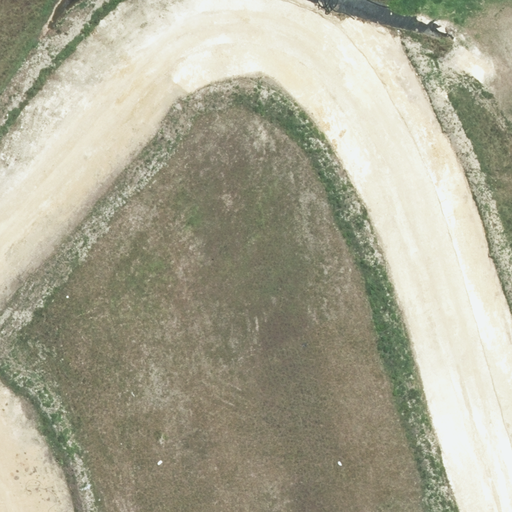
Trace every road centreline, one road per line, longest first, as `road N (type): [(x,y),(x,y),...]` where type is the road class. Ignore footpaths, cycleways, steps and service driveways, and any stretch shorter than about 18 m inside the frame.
road 1 (residential): [(250,20),(299,33),(376,101),(393,131),(511,505)]
road 2 (residential): [(0,208),(174,42),(250,20)]
